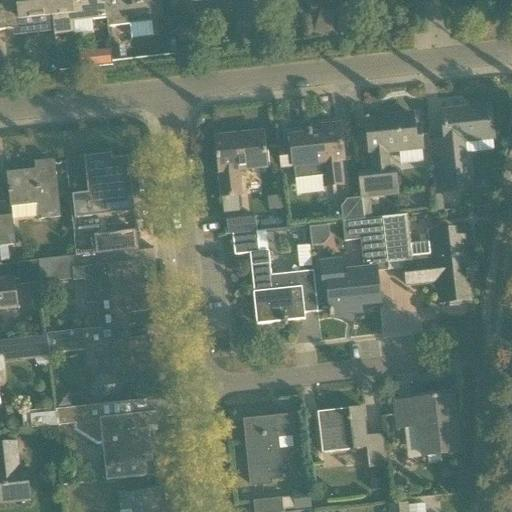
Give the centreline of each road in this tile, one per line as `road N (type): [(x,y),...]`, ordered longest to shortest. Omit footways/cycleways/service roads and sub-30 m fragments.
road 1 (residential): [(213,511),(170,92)]
road 2 (residential): [(170,92),(437,60)]
road 3 (residential): [(0,111),(170,92)]
